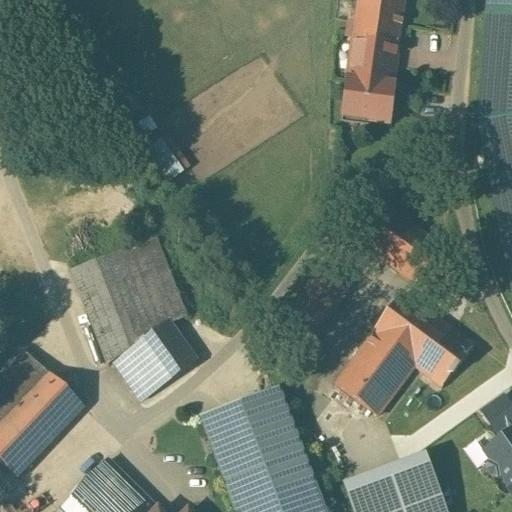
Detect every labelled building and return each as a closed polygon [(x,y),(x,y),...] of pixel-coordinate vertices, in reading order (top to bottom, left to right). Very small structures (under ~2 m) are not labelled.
[(403,0),(358,0),(341,120),(389,127),(395,87),(391,86),(403,0)] [(511,0),(486,0),(485,17),(511,19),(511,0)] [(511,20),(485,17),(476,122),(511,301),(511,20)] [(166,139),(145,155),(165,184),(187,168),(166,139)] [(107,206),(74,216),(81,241),(115,230),(107,206)] [(382,207),(355,242),(415,287),(442,252),(382,207)] [(155,241),(71,273),(108,368),(113,364),(168,325),(186,319),(155,241)] [(313,269),(268,325),(302,352),(347,296),(313,269)] [(473,347),(404,295),(334,387),(376,418),(414,369),(441,389),(442,388),(473,347)] [(168,325),(113,364),(140,403),(196,363),(168,325)] [(86,409),(21,346),(0,367),(0,464),(17,480),(86,409)] [(326,511),(282,389),(201,418),(234,511),(326,511)] [(511,433),(485,453),(492,462),(488,465),(487,471),(490,476),(496,477),(501,474),(511,490),(510,492),(511,494),(511,433)] [(442,511),(422,458),(345,486),(354,511),(442,511)] [(138,511),(148,503),(106,463),(58,511),(138,511)] [(157,511),(148,503),(138,511),(157,511)]
